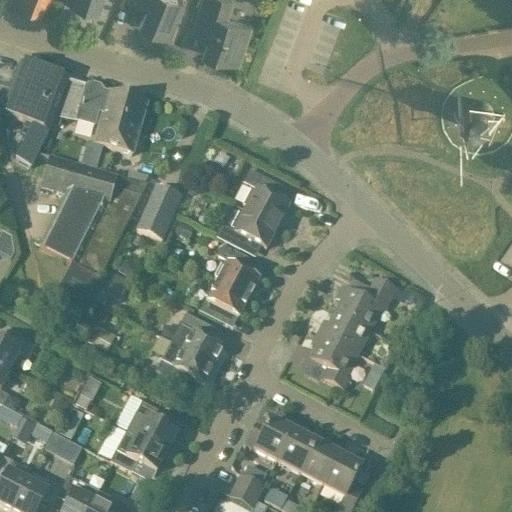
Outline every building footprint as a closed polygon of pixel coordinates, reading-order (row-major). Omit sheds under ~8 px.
[(15,0),(15,2),(41,12),(45,0),(15,0)] [(68,0),(66,5),(76,8),(77,11),(94,17),(99,0),(68,0)] [(129,0),(129,1),(145,8),(137,26),(167,38),(182,2),(177,0),(129,0)] [(202,53),(236,64),(248,27),(224,20),(230,1),(225,0),(202,0),(195,23),(210,28),(202,53)] [(29,171),(47,135),(67,83),(24,67),(5,119),(32,129),(15,164),(29,171)] [(120,116),(124,101),(101,95),(99,90),(91,88),(86,90),(70,86),(61,122),(77,126),(77,125),(94,130),(95,124),(101,126),(95,147),(104,150),(110,129),(112,129),(116,115),(120,116)] [(146,107),(124,101),(120,116),(116,115),(112,129),(110,129),(104,150),(132,158),(146,107)] [(493,110),(488,104),(485,103),(483,102),(478,101),(476,102),(473,103),(471,104),(469,105),(468,107),(467,108),(464,112),(464,117),(463,118),(466,125),(467,127),(473,132),(474,132),(479,133),(482,133),(485,132),(489,130),(490,128),(491,127),(494,121),(495,115),(493,110)] [(66,198),(39,252),(71,268),(57,296),(86,310),(99,283),(99,282),(140,200),(146,188),(126,183),(118,180),(105,177),(111,158),(102,155),(97,174),(49,161),(43,181),(41,191),(66,198)] [(250,192),(243,207),(247,209),(245,213),(278,230),(289,209),(287,208),(269,198),(275,187),(250,174),(243,186),(255,193),(254,194),(250,192)] [(140,234),(164,244),(180,206),(156,196),(140,234)] [(221,227),(214,241),(239,255),(247,241),(261,249),(266,251),(278,230),(245,213),(242,217),(238,215),(231,230),(234,232),(233,234),(221,227)] [(222,266),(214,281),(218,283),(217,285),(250,301),(260,282),(259,282),(258,281),(239,271),(245,260),(223,248),(216,260),(227,266),(226,268),(222,266)] [(107,275),(98,294),(109,300),(119,281),(107,275)] [(397,292),(374,281),(369,292),(391,304),(397,292)] [(205,304),(199,316),(221,326),(227,316),(237,321),(239,322),(250,301),(217,285),(215,289),(211,286),(204,300),(208,302),(207,305),(205,304)] [(342,302),(334,316),(370,335),(382,312),(385,314),(391,304),(369,292),(364,301),(347,292),(342,290),(337,299),(342,302)] [(78,328),(85,314),(63,303),(56,317),(78,328)] [(321,328),(317,336),(358,358),(370,335),(334,316),(327,331),(321,328)] [(186,317),(171,346),(214,369),(224,351),(214,346),(201,339),(207,328),(199,325),(186,317)] [(318,348),(310,363),(313,365),(327,372),(321,383),(344,395),(350,383),(346,381),(358,358),(317,336),(313,345),(318,348)] [(14,339),(9,349),(0,344),(0,370),(11,376),(21,356),(30,360),(35,350),(14,339)] [(163,361),(156,375),(177,387),(182,377),(189,380),(204,388),(214,369),(171,346),(170,347),(163,361)] [(11,376),(0,370),(0,408),(3,410),(8,399),(0,395),(11,376)] [(141,407),(126,436),(168,457),(178,437),(173,435),(159,427),(164,418),(141,407)] [(54,437),(69,443),(80,414),(65,408),(54,437)] [(10,440),(23,448),(34,427),(21,420),(10,440)] [(269,424),(264,433),(255,428),(244,450),(253,455),(254,454),(277,466),(293,436),(269,424)] [(110,466),(131,477),(136,466),(155,476),(157,477),(168,457),(126,436),(125,438),(110,466)] [(316,448),(293,436),(277,466),(300,478),(316,448)] [(49,437),(42,454),(72,468),(80,451),(49,437)] [(338,459),(316,448),(300,478),(323,490),(338,459)] [(338,459),(323,490),(344,501),(338,511),(353,511),(362,495),(352,489),(361,471),(338,459)] [(3,460),(0,465),(0,485),(2,487),(0,490),(0,509),(4,511),(14,511),(32,479),(11,469),(13,465),(3,460)] [(234,489),(259,502),(265,491),(240,478),(234,489)] [(32,479),(14,511),(38,511),(41,507),(50,511),(51,511),(57,501),(62,491),(52,485),(50,489),(32,479)] [(62,491),(57,501),(58,502),(69,507),(66,511),(91,511),(95,506),(93,506),(98,496),(79,485),(69,481),(68,480),(62,491)] [(138,488),(150,495),(153,489),(149,487),(140,483),(138,488)] [(253,511),(259,502),(234,489),(228,501),(249,511),(253,511)]
